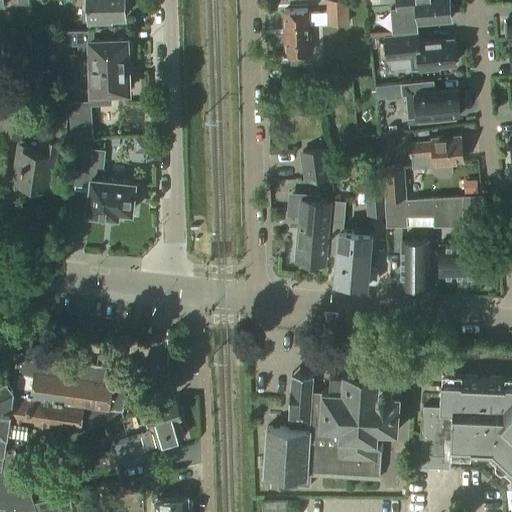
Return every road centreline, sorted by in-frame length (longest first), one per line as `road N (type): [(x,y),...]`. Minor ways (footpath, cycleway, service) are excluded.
road 1 (residential): [(511,321),(480,0)]
road 2 (residential): [(272,304),(248,0)]
road 3 (residential): [(164,0),(170,296)]
road 4 (residential): [(272,304),(511,321)]
road 5 (residential): [(170,296),(0,269)]
